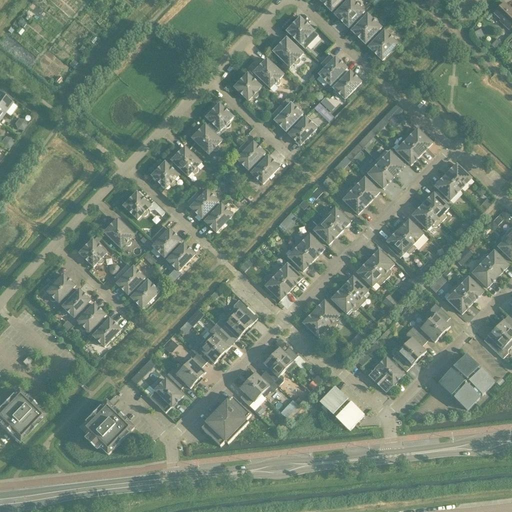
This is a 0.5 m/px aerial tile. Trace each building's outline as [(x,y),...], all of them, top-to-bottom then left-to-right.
[(318,0),(332,13),(344,0),(318,0)] [(351,0),(350,0),(335,16),(349,29),(365,13),(361,9),(361,6),(361,4),(359,3),(358,2),(355,3),(351,0)] [(511,12),(504,5),(494,15),(504,25),(503,26),(508,31),(510,29),(511,30),(511,12)] [(368,16),(352,32),(366,46),(382,29),(377,25),(378,22),(378,20),(376,19),(375,18),(372,19),(368,16)] [(300,19),(287,33),(305,50),(318,36),(314,32),(300,19)] [(385,32),(369,49),(383,62),(399,45),(394,41),(395,38),(395,36),(393,35),(391,35),(388,36),(385,32)] [(287,39),(274,53),(290,69),(294,65),(297,66),(299,65),(300,64),(300,62),(300,59),(304,55),(287,39)] [(335,61),(334,60),(330,56),(321,66),(325,70),(326,70),(335,61)] [(326,70),(325,70),(319,76),(331,87),(347,70),(336,59),(334,60),(335,61),(326,70)] [(267,61),(254,74),(271,90),(275,86),(277,87),(279,86),(280,85),(281,83),(280,80),(284,76),(267,61)] [(318,67),(314,71),(315,73),(318,75),(319,76),(323,72),(318,67)] [(350,73),(334,90),(345,101),(362,84),(350,73)] [(248,75),(235,89),(249,102),(252,98),(255,99),(257,98),(258,97),(259,95),(258,93),(262,89),(248,75)] [(0,109),(5,114),(12,104),(0,95),(0,109)] [(326,98),(322,102),(331,112),(335,108),(326,98)] [(220,105),(207,119),(220,132),(224,128),(227,129),(229,128),(230,127),(231,125),(230,123),(234,119),(220,105)] [(292,105),(285,111),(276,121),(275,122),(286,133),(303,116),(300,113),(301,110),(300,108),(299,107),(297,106),(294,107),(292,105)] [(315,110),(330,121),(334,116),(320,105),(315,110)] [(398,105),(384,119),(388,124),(396,115),(398,117),(404,110),(398,105)] [(276,121),(285,111),(281,107),(272,117),(276,121)] [(306,119),(289,136),(301,147),(317,130),(306,119)] [(388,124),(384,119),(380,124),(384,128),(388,124)] [(17,122),(25,129),(27,126),(25,120),(18,120),(17,122)] [(25,129),(17,122),(15,125),(17,131),(23,131),(25,129)] [(206,126),(193,140),(209,156),(213,152),(216,152),(218,152),(219,150),(219,149),(219,146),(222,142),(217,137),(219,134),(210,126),(208,128),(206,126)] [(404,139),(422,156),(433,145),(418,130),(413,135),(412,134),(411,134),(411,133),(410,133),(409,133),(408,134),(404,139)] [(372,140),(376,136),(371,132),(367,136),(372,140)] [(5,138),(3,141),(11,147),(14,144),(11,139),(5,138)] [(422,156),(404,139),(400,142),(399,143),(399,144),(399,145),(399,146),(400,147),(401,148),(396,153),(411,167),(422,156)] [(11,147),(3,141),(1,143),(4,149),(10,149),(11,147)] [(253,146),(252,145),(248,141),(239,151),(243,155),(253,146)] [(243,155),(237,161),(249,172),(265,155),(254,144),(252,145),(253,146),(243,155)] [(185,148),(172,162),(188,178),(193,174),(195,175),(197,174),(198,173),(199,171),(198,168),(202,164),(185,148)] [(379,165),(394,179),(405,168),(404,166),(405,165),(392,152),(390,150),(388,152),(387,151),(385,152),(380,157),(375,162),(379,165)] [(350,153),(346,158),(351,162),(355,158),(350,153)] [(268,157),(252,175),(254,177),(254,180),(254,182),(255,183),(256,183),(257,184),(258,184),(260,183),(263,186),(270,179),(271,180),(274,177),(273,175),(280,169),(268,157)] [(346,158),(341,163),(346,167),(351,162),(346,158)] [(379,165),(375,162),(365,172),(369,176),(383,190),(394,179),(379,165)] [(165,164),(152,177),(166,191),(170,186),(173,187),(174,187),(176,185),(176,184),(175,181),(179,177),(165,164)] [(457,165),(446,177),(461,191),(472,180),(457,165)] [(461,191),(446,177),(435,188),(450,202),(461,191)] [(328,179),(323,185),(328,190),(334,184),(328,179)] [(351,187),(354,191),(369,205),(380,193),(365,179),(355,190),(351,187)] [(351,187),(351,188),(347,191),(347,192),(346,194),(346,195),(347,196),(348,197),(344,202),(358,216),(369,205),(354,191),(351,187)] [(318,199),(323,194),(319,190),(314,195),(318,199)] [(192,208),(192,207),(191,209),(202,220),(219,203),(216,200),(216,198),(217,197),(216,195),(215,194),(213,193),(210,194),(207,192),(201,198),(192,208)] [(151,207),(137,194),(124,208),(138,221),(142,217),(145,217),(146,217),(148,215),(148,214),(147,211),(149,210),(150,211),(155,210),(162,218),(166,214),(154,203),(151,207)] [(201,198),(197,194),(188,203),(192,207),(192,208),(201,198)] [(250,195),(246,199),(251,204),(255,200),(250,195)] [(423,206),(441,224),(446,219),(446,217),(446,216),(446,215),(445,214),(449,209),(435,195),(423,206)] [(487,200),(480,208),(485,212),(492,205),(487,200)] [(304,211),(309,206),(304,202),(299,207),(304,211)] [(222,206),(205,223),(216,234),(233,217),(230,214),(231,212),(231,211),(231,209),(229,208),(228,207),(224,208),(222,206)] [(441,224),(423,206),(413,217),(428,231),(432,226),(433,227),(434,228),(435,228),(436,228),(437,228),(441,224)] [(325,221),(339,236),(351,224),(350,224),(352,222),(338,208),(336,210),(331,215),(330,213),(329,213),(328,213),(327,213),(326,213),(322,218),(318,215),(324,222),(325,221)] [(324,222),(318,215),(312,222),(318,228),(314,232),(329,246),(339,236),(325,221),(324,222)] [(494,223),(497,226),(502,222),(498,218),(494,223)] [(118,220),(105,234),(121,250),(125,246),(126,246),(128,246),(130,246),(131,245),(131,243),(131,242),(130,241),(135,236),(118,220)] [(413,247),(416,250),(416,249),(413,246),(424,235),(409,221),(398,233),(413,247)] [(286,231),(290,227),(284,222),(280,226),(286,231)] [(466,222),(460,228),(465,233),(471,227),(466,222)] [(169,232),(168,232),(164,228),(151,242),(155,246),(169,232)] [(155,246),(153,248),(165,259),(181,242),(170,231),(168,232),(169,232),(155,246)] [(413,247),(398,233),(387,243),(385,246),(400,260),(402,258),(406,253),(408,254),(409,254),(410,254),(411,254),(412,254),(416,250),(413,247)] [(511,240),(506,234),(501,239),(501,240),(501,241),(501,242),(501,243),(502,243),(503,244),(498,248),(511,261),(511,240)] [(301,240),(296,245),(314,262),(325,250),(310,236),(306,241),(305,240),(304,240),(304,239),(303,239),(302,239),(301,240)] [(453,236),(448,241),(453,246),(458,241),(453,236)] [(93,241),(80,255),(94,268),(97,264),(100,265),(102,264),(103,263),(104,261),(103,258),(107,254),(93,241)] [(184,245),(167,262),(179,273),(196,256),(184,245)] [(314,262),(296,245),(292,248),(292,249),(292,250),(292,251),(292,252),(292,253),(293,254),(289,259),(303,273),(314,262)] [(368,263),(386,281),(391,276),(391,274),(390,270),(394,266),(379,252),(368,263)] [(481,261),(498,278),(509,267),(494,252),(490,257),(490,256),(488,256),(487,255),(486,255),(485,256),(481,261)] [(428,262),(433,267),(438,262),(429,253),(424,258),(428,262)] [(461,267),(465,263),(459,257),(455,261),(461,267)] [(498,278),(481,261),(476,265),(476,266),(476,267),(476,268),(477,270),(473,275),(488,289),(498,278)] [(433,267),(428,262),(420,271),(425,275),(433,267)] [(386,281),(368,263),(358,274),(372,288),(376,284),(380,285),(382,285),(386,281)] [(111,274),(120,274),(120,265),(111,265),(111,274)] [(273,274),(291,291),(302,280),(288,265),(283,270),(283,269),(282,269),(281,269),(280,268),(279,268),(279,269),(278,269),(273,274)] [(132,270),(127,266),(114,280),(119,284),(132,270)] [(119,284),(117,285),(128,296),(145,279),(134,268),(132,270),(119,284)] [(291,291),(273,274),(269,278),(269,279),(269,281),(270,282),(271,283),(266,288),(281,302),(291,291)] [(64,276),(48,293),(50,296),(50,299),(50,301),(51,302),(53,302),(56,302),(59,304),(76,287),(64,276)] [(354,278),(342,290),(360,307),(365,302),(365,300),(364,297),(368,293),(354,278)] [(415,284),(416,283),(415,283),(411,279),(398,293),(403,298),(416,285),(415,284)] [(469,279),(458,290),(473,304),(484,293),(469,279)] [(148,282),(131,299),(143,310),(160,293),(148,282)] [(458,290),(455,287),(451,292),(450,292),(450,293),(450,294),(451,295),(452,296),(447,301),(462,315),(473,304),(458,290)] [(360,307),(342,290),(332,301),(347,315),(351,311),(354,312),(356,311),(360,307)] [(80,291),(63,308),(74,319),(91,302),(80,291)] [(389,296),(383,303),(391,310),(397,304),(389,296)] [(229,316),(246,332),(258,320),(239,302),(234,307),(234,310),(229,316)] [(314,314),(329,328),(332,331),(336,326),(337,324),(336,321),(340,316),(325,302),(314,314)] [(95,305),(78,323),(81,325),(80,328),(81,330),(82,331),(84,332),(87,331),(90,334),(106,316),(95,305)] [(434,317),(429,322),(443,336),(450,327),(446,323),(450,319),(436,305),(431,310),(431,314),(434,317)] [(329,328),(314,314),(303,325),(318,339),(329,328)] [(229,340),(234,345),(246,332),(229,316),(224,321),(220,321),(215,327),(229,340)] [(511,320),(508,317),(496,329),(511,344),(511,320)] [(110,320),(93,337),(96,340),(95,343),(96,345),(98,346),(99,346),(102,345),(105,348),(121,331),(110,320)] [(417,324),(412,330),(426,344),(430,339),(435,344),(443,336),(429,322),(424,327),(421,324),(417,324)] [(234,345),(229,340),(215,327),(210,332),(210,335),(205,341),(222,357),(234,345)] [(511,346),(511,344),(496,329),(488,337),(484,342),(503,360),(508,354),(508,351),(511,346)] [(426,344),(412,330),(407,335),(407,339),(410,341),(405,347),(419,360),(427,352),(422,348),(426,344)] [(222,357),(205,341),(200,346),(196,346),(193,349),(198,354),(196,356),(197,356),(196,356),(205,365),(210,361),(214,365),(222,357)] [(172,353),(178,347),(173,342),(167,349),(172,353)] [(352,351),(356,346),(351,342),(347,346),(352,351)] [(419,360),(405,347),(400,352),(397,350),(396,349),(394,350),(392,351),(392,353),(392,355),(395,357),(393,359),(402,368),(407,373),(411,368),(419,360)] [(280,349),(272,357),(286,371),(289,374),(297,365),(293,362),(298,358),(289,349),(284,353),(280,349)] [(341,358),(335,353),(331,357),(337,363),(341,358)] [(184,368),(198,382),(206,373),(202,369),(205,365),(196,356),(192,360),(184,368)] [(286,371),(272,357),(264,365),(269,369),(264,374),(278,388),(284,382),(284,379),(281,376),(286,371)] [(295,361),(301,366),(305,362),(300,357),(295,361)] [(452,372),(440,384),(452,397),(453,395),(456,398),(455,399),(468,411),(480,399),(479,398),(481,395),(482,396),(494,384),(482,371),(481,373),(478,370),(479,369),(467,357),(455,369),(456,370),(453,373),(452,372)] [(376,371),(370,377),(386,393),(393,387),(404,376),(387,359),(376,370),(376,371)] [(136,386),(156,365),(151,360),(131,381),(136,386)] [(184,368),(182,365),(176,370),(173,370),(167,376),(172,380),(182,390),(186,385),(190,390),(198,382),(184,368)] [(278,388),(264,374),(260,378),(256,374),(248,382),(262,396),(265,398),(270,393),(274,393),(278,388)] [(155,392),(149,399),(165,415),(172,408),(172,409),(183,397),(166,380),(163,383),(162,382),(160,382),(159,383),(158,384),(157,385),(157,386),(157,387),(158,389),(155,392)] [(262,396),(248,382),(240,390),(245,394),(240,399),(250,407),(254,403),(262,396)] [(313,390),(318,385),(314,382),(309,387),(313,390)] [(341,425),(343,425),(350,432),(364,417),(335,388),(320,403),(328,410),(327,412),(327,413),(327,414),(327,415),(327,416),(327,417),(328,419),(328,420),(329,421),(331,423),(332,424),(334,425),(335,425),(336,425),(338,426),(340,425),(341,425)] [(18,392),(0,410),(0,426),(19,444),(44,418),(18,392)] [(207,425),(202,430),(216,444),(220,448),(225,443),(228,445),(245,428),(249,424),(246,421),(251,416),(232,398),(227,403),(221,408),(218,406),(214,411),(217,413),(206,424),(207,425)] [(297,406),(292,401),(287,406),(293,411),(298,407),(297,406)] [(108,404),(82,430),(90,438),(89,439),(89,443),(96,449),(100,449),(101,448),(109,456),(135,429),(108,404)] [(264,413),(259,408),(256,412),(260,416),(264,413)]
